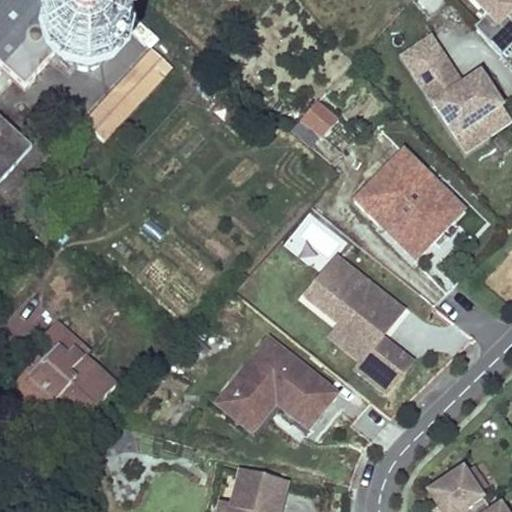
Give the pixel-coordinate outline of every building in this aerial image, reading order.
[(69,47),(78,38),(73,34),(80,26),(51,0),(0,0),(0,179),(30,147),(0,118),(0,66),(34,29),(58,51),(65,43),(69,47)] [(472,0),(487,15),(483,19),(493,29),(505,17),(511,24),(511,2),(510,0),(472,0)] [(483,19),(474,28),(500,56),(511,43),(511,24),(505,17),(493,29),(483,19)] [(78,38),(69,47),(68,50),(68,53),(68,57),(69,60),(71,63),(73,66),(75,68),(78,69),(81,71),(85,71),(88,71),(91,70),(94,69),(97,67),(100,64),(101,61),(103,58),(103,55),(103,51),(102,48),(101,45),(99,42),(97,40),(94,38),(91,37),(87,36),(84,36),(81,36),(78,38)] [(429,41),(402,59),(412,73),(439,55),(429,41)] [(83,125),(103,144),(170,72),(150,54),(83,125)] [(439,55),(412,73),(454,138),(478,123),(499,109),(478,77),(461,88),(439,55)] [(314,153),(340,122),(317,103),(291,134),(314,153)] [(478,123),(454,138),(465,154),(477,146),(488,138),(478,123)] [(401,153),(352,203),(376,227),(381,221),(419,258),(433,244),(441,235),(454,222),(432,201),(434,199),(419,184),(426,177),(401,153)] [(463,213),(426,177),(419,184),(434,199),(432,201),(454,222),(463,213)] [(321,273),(347,242),(311,212),(285,243),(321,273)] [(483,234),(488,220),(468,213),(463,228),(483,234)] [(381,221),(376,227),(414,263),(419,258),(381,221)] [(433,244),(439,250),(448,241),(441,235),(433,244)] [(335,260),(304,299),(339,326),(370,352),(360,364),(354,371),(385,396),(398,381),(411,365),(380,340),(402,313),(370,287),(365,293),(359,288),(364,282),(335,260)] [(370,287),(364,282),(359,288),(365,293),(370,287)] [(58,397),(84,420),(114,386),(81,358),(86,353),(54,326),(42,339),(50,346),(46,350),(52,355),(42,365),(37,360),(24,375),(35,384),(26,395),(22,399),(41,416),(58,397)] [(339,326),(329,339),(360,364),(370,352),(339,326)] [(336,395),(268,341),(240,375),(248,381),(229,405),(255,426),(278,398),(283,402),(279,407),(294,419),(298,414),(311,425),(320,414),(336,395)] [(35,384),(24,375),(14,385),(26,395),(35,384)] [(248,381),(240,375),(215,406),(249,433),(255,426),(229,405),(248,381)] [(298,414),(294,419),(307,430),(311,425),(298,414)] [(485,491),(471,470),(463,475),(477,497),(485,491)] [(463,475),(461,472),(432,492),(433,492),(442,506),(437,510),(436,510),(436,511),(471,511),(470,509),(481,502),(477,497),(463,475)] [(278,511),(286,486),(239,474),(231,508),(220,505),(217,511),(278,511)] [(433,492),(427,496),(437,510),(442,506),(433,492)]
